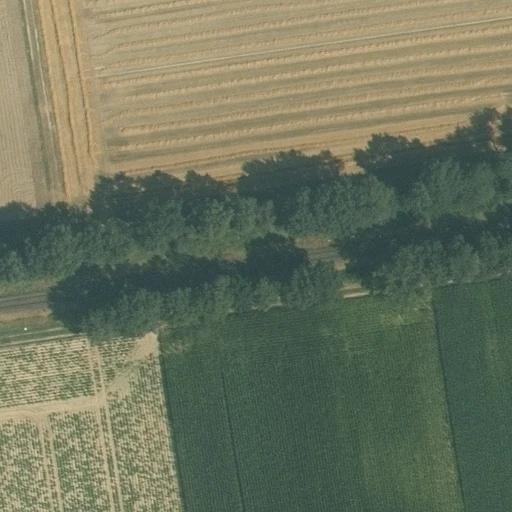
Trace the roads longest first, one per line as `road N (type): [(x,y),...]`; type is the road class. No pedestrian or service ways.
road 1 (track): [(0,339),(511,263)]
road 2 (track): [(27,0),(61,223)]
